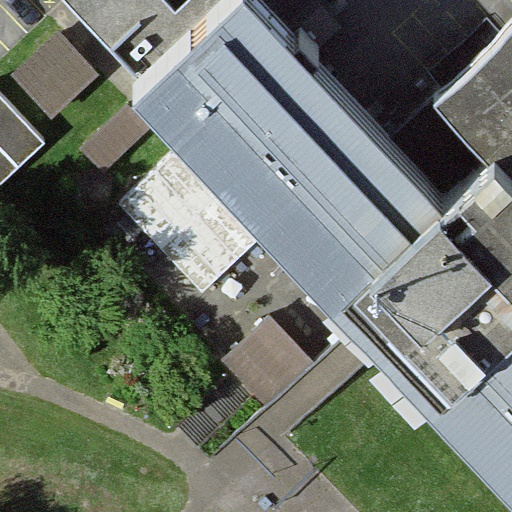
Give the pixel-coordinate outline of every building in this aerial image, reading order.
[(132,93),(229,0),(185,0),(177,8),(169,0),(47,0),(62,15),(132,93)] [(511,486),(511,42),(439,113),(493,169),(453,208),(290,40),(251,0),(229,0),(132,93),(358,327),(376,346),(502,476),(511,486)] [(251,0),(290,40),(329,0),(251,0)] [(9,61),(50,105),(94,65),(54,21),(9,61)] [(0,89),(0,179),(45,136),(0,89)] [(129,99),(83,142),(104,164),(150,120),(129,99)] [(123,245),(144,227),(128,209),(107,227),(123,245)] [(271,307),(225,350),(264,392),(311,349),(271,307)]
